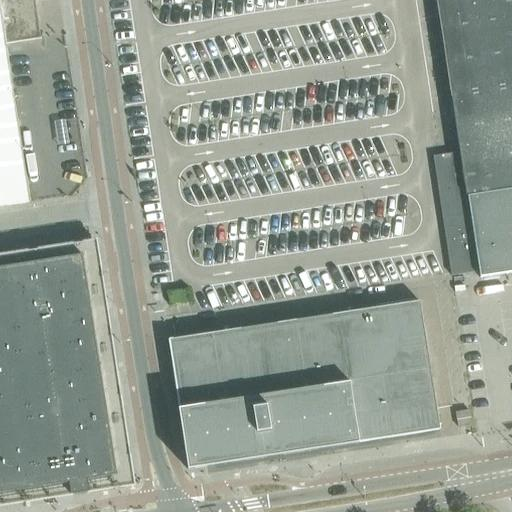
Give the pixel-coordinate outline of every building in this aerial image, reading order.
[(0,0),(0,4),(6,45),(41,39),(34,0),(0,0)] [(511,0),(436,0),(461,153),(434,158),(451,276),(479,272),(480,279),(511,274),(511,0)] [(0,4),(0,207),(30,203),(6,45),(0,4)] [(0,504),(70,493),(71,496),(89,493),(89,490),(121,485),(129,474),(103,304),(101,304),(100,297),(97,276),(99,276),(95,255),(84,246),(0,259),(0,504)] [(188,291),(169,293),(171,305),(190,302),(188,291)] [(182,457),(185,476),(210,473),(210,472),(436,437),(437,437),(437,433),(436,433),(417,309),(170,347),(170,346),(166,347),(183,457),(182,457)] [(456,413),(458,428),(471,426),(469,411),(456,413)]
